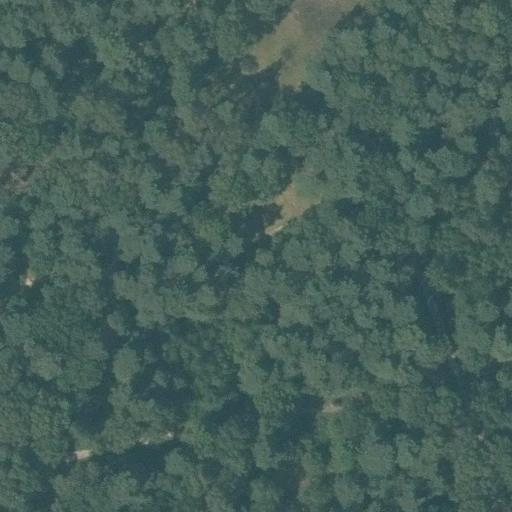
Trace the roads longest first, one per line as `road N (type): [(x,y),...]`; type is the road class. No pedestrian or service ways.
road 1 (track): [(453,367),(0,462)]
road 2 (track): [(453,367),(366,137),(369,119),(456,0)]
road 3 (track): [(511,511),(453,367)]
